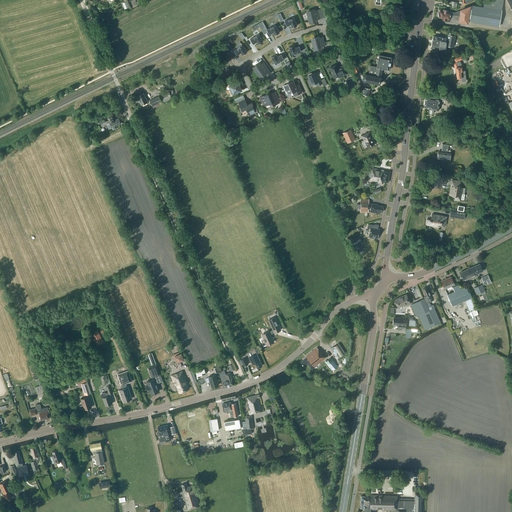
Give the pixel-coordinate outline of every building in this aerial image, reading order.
[(469,21),(499,26),(503,0),(484,0),(483,7),(472,5),(471,11),(469,11),(467,20),(469,20),(469,21)] [(469,11),(470,7),(461,10),(459,21),(467,22),(467,20),(469,11)] [(450,19),(450,15),(454,16),(454,12),(448,11),(448,10),(443,9),(443,11),(440,10),(439,12),(438,17),(439,17),(443,18),(442,19),(446,20),(447,18),(450,19)] [(307,12),(310,22),(315,21),(314,20),(320,18),(318,10),(314,11),(314,10),(307,12)] [(296,16),(287,20),(289,25),(293,23),(294,26),(299,24),(296,16)] [(275,24),(267,29),(270,34),(274,32),(275,34),(280,31),(275,24)] [(258,33),(250,38),(253,43),(257,41),(258,43),(263,40),(258,33)] [(448,34),(447,45),(453,46),(455,35),(448,34)] [(433,50),(438,51),(439,48),(441,48),(445,49),(447,38),(443,37),(433,36),(431,47),(433,47),(433,50)] [(316,37),(312,39),(315,49),(322,47),(321,46),(325,45),(322,37),(317,39),(316,37)] [(241,45),(233,51),(236,55),(240,52),(242,55),(246,51),(241,45)] [(293,46),(288,48),(291,56),(300,52),(298,47),(294,49),(293,46)] [(228,50),(223,54),(229,60),(234,56),(228,50)] [(275,55),(270,57),(274,65),(283,60),(280,55),(276,58),(275,55)] [(379,55),(377,66),(382,68),(389,70),(390,65),(391,62),(390,62),(391,57),(379,55)] [(453,63),(455,67),(455,68),(456,68),(457,78),(461,78),(461,81),(466,81),(465,70),(462,71),(461,64),(460,61),(457,62),(453,63)] [(356,62),(351,64),(353,67),(355,73),(360,71),(357,65),(356,62)] [(267,75),(270,73),(264,63),(259,66),(258,65),(254,68),(260,76),(265,73),(267,75)] [(336,64),(333,65),(329,66),(330,67),(329,67),(332,73),(331,73),(333,77),(333,76),(334,77),(341,74),(341,76),(347,73),(344,65),(338,68),(336,64)] [(382,68),(377,66),(370,65),(368,74),(365,74),(363,75),(362,78),(364,81),(380,84),(381,77),(380,77),(382,68)] [(321,80),(317,71),(312,74),(311,73),(309,74),(309,75),(308,75),(310,79),(308,80),(310,84),(316,82),(317,85),(322,83),(323,86),(327,84),(324,78),(321,80)] [(232,93),(235,94),(238,92),(237,91),(241,90),(239,84),(242,83),(239,77),(233,80),(234,83),(230,85),(231,89),(232,93)] [(295,95),(302,92),(298,84),(295,85),(293,81),(283,86),(286,92),(285,94),(288,96),(289,93),(294,91),(295,95)] [(279,102),(275,91),(268,94),(268,93),(260,97),(260,98),(261,102),(262,101),(264,106),(272,102),(273,105),(279,102)] [(169,92),(160,95),(163,102),(172,98),(169,92)] [(137,96),(140,101),(141,104),(147,101),(146,98),(143,93),(137,96)] [(441,93),(440,98),(439,97),(439,96),(437,96),(436,97),(435,97),(435,98),(426,96),(424,107),(430,108),(429,109),(430,109),(429,112),(430,114),(432,114),(433,113),(433,109),(438,110),(440,99),(446,100),(447,94),(441,93)] [(156,97),(150,100),(153,106),(159,103),(162,102),(159,95),(156,97)] [(241,95),(234,98),(236,102),(238,101),(241,107),(240,107),(242,111),(246,109),(249,115),(255,112),(252,106),(253,106),(252,102),(247,104),(244,98),(243,99),(241,95)] [(116,125),(121,123),(119,118),(113,120),(109,121),(112,127),(116,126),(116,125)] [(350,129),(343,133),(347,143),(355,139),(350,129)] [(363,142),(365,142),(367,147),(375,144),(372,138),(373,138),(370,131),(360,136),(363,142)] [(448,150),(448,144),(442,144),(442,150),(442,151),(438,151),(437,158),(441,159),(441,160),(446,161),(446,159),(450,160),(451,152),(447,152),(447,150),(448,150)] [(380,181),(388,182),(389,171),(384,171),(384,170),(372,168),(370,180),(379,181),(380,181)] [(452,180),(449,194),(455,195),(455,196),(454,199),(460,200),(460,199),(464,200),(465,194),(464,194),(465,188),(459,187),(460,181),(452,180)] [(334,197),(331,187),(326,188),(330,198),(334,197)] [(360,212),(368,212),(369,199),(361,199),(360,204),(357,204),(357,208),(360,208),(360,212)] [(370,212),(379,213),(380,211),(382,212),(383,206),(378,205),(378,204),(372,203),(370,212)] [(427,219),(426,224),(433,225),(433,226),(439,227),(439,224),(445,225),(447,216),(432,214),(431,219),(430,219),(427,219)] [(368,224),(367,228),(370,229),(369,238),(374,238),(378,239),(379,229),(378,228),(379,225),(375,224),(374,225),(368,224)] [(350,240),(352,245),(362,242),(360,237),(350,240)] [(468,269),(472,279),(474,278),(476,276),(475,274),(482,271),(479,264),(468,269)] [(460,272),(463,280),(465,279),(467,281),(472,279),(468,269),(460,272)] [(441,281),(445,289),(454,284),(451,276),(441,281)] [(491,283),(490,280),(488,276),(482,279),(484,283),(484,285),(487,283),(488,284),(491,283)] [(454,291),(447,294),(452,305),(471,297),(469,291),(468,292),(465,286),(460,288),(458,284),(452,287),(454,291)] [(426,287),(422,289),(424,293),(423,293),(425,296),(424,297),(427,303),(432,301),(429,295),(430,294),(429,291),(428,291),(426,287)] [(395,300),(398,308),(406,304),(407,306),(410,304),(406,295),(395,300)] [(425,330),(440,323),(440,322),(434,308),(433,309),(430,303),(426,304),(424,299),(411,305),(416,316),(418,315),(425,330)] [(489,319),(491,326),(497,324),(494,315),(493,315),(493,313),(489,314),(490,319),(489,319)] [(275,317),(268,320),(273,329),(269,331),(262,334),(267,345),(274,341),(270,334),(274,332),(281,330),(275,317)] [(393,325),(400,325),(400,329),(406,329),(407,318),(401,317),(401,318),(393,318),(393,325)] [(345,329),(341,325),(333,331),(337,335),(339,334),(342,337),(347,333),(345,329)] [(338,357),(345,353),(339,342),(332,346),(338,357)] [(306,357),(301,362),(304,366),(307,363),(312,368),(325,356),(316,346),(306,356),(306,357)] [(182,353),(175,356),(178,363),(185,361),(182,353)] [(257,353),(249,357),(252,364),(255,363),(257,368),(262,365),(260,360),(257,353)] [(330,355),(324,360),(333,369),(338,363),(330,355)] [(150,367),(149,368),(150,372),(152,377),(153,377),(157,375),(160,374),(156,365),(153,366),(150,367)] [(204,368),(195,371),(197,376),(206,373),(204,368)] [(224,370),(219,372),(220,376),(222,381),(224,387),(234,384),(232,378),(230,372),(225,374),(224,370)] [(126,382),(131,380),(128,371),(118,374),(122,384),(123,388),(119,390),(123,401),(131,398),(127,387),(126,382)] [(178,390),(179,392),(189,388),(187,383),(182,371),(171,375),(175,386),(175,387),(176,390),(177,390),(178,390)] [(211,386),(218,384),(215,374),(208,376),(211,386)] [(81,384),(84,395),(91,393),(87,381),(86,378),(77,381),(78,384),(81,384)] [(147,385),(146,385),(148,391),(150,391),(151,394),(152,394),(155,393),(154,392),(159,391),(154,378),(146,381),(147,385)] [(35,387),(37,391),(39,397),(46,395),(42,385),(35,387)] [(105,406),(112,403),(109,394),(112,393),(110,385),(106,386),(108,392),(106,393),(105,392),(101,394),(101,395),(101,397),(102,397),(105,406)] [(258,397),(259,397),(259,394),(245,398),(249,414),(262,411),(258,397)] [(81,399),(83,404),(80,405),(79,407),(80,408),(82,409),(84,408),(84,409),(91,407),(88,396),(81,399)] [(235,403),(230,404),(230,402),(222,404),(223,412),(227,411),(227,413),(230,412),(231,417),(238,416),(235,403)] [(39,412),(41,420),(50,418),(48,413),(49,412),(48,409),(48,407),(41,408),(40,404),(39,404),(36,405),(35,405),(36,408),(29,409),(31,415),(37,414),(37,412),(39,412)] [(246,429),(253,429),(251,415),(244,416),(246,429)] [(209,419),(210,433),(218,432),(216,418),(209,419)] [(238,419),(224,422),(225,430),(240,427),(238,419)] [(168,425),(162,426),(163,429),(164,429),(165,435),(166,441),(170,440),(171,440),(170,437),(169,434),(169,431),(168,425)] [(159,433),(157,433),(158,436),(160,435),(160,438),(159,438),(160,441),(161,444),(167,442),(166,441),(165,435),(164,429),(163,429),(162,426),(158,427),(159,433)] [(101,447),(100,442),(89,444),(90,449),(94,448),(95,452),(94,452),(96,463),(104,462),(102,451),(101,451),(100,448),(101,447)] [(40,459),(40,458),(37,448),(36,449),(35,447),(30,448),(31,451),(30,452),(32,459),(33,458),(34,461),(31,462),(33,469),(38,467),(37,463),(38,463),(39,462),(40,461),(40,460),(40,459)] [(53,455),(50,456),(53,464),(55,463),(62,460),(61,459),(59,453),(57,449),(52,451),(53,455)] [(15,455),(13,455),(16,465),(17,465),(18,467),(17,467),(19,473),(28,470),(27,464),(23,465),(22,463),(23,463),(21,456),(20,456),(18,451),(14,452),(15,455)] [(66,457),(61,459),(62,460),(62,461),(64,461),(65,463),(63,464),(64,468),(69,466),(66,457)] [(6,481),(0,483),(0,486),(6,499),(12,497),(9,491),(11,490),(6,481)] [(186,483),(181,484),(183,491),(182,491),(185,505),(187,508),(187,510),(199,506),(193,485),(187,487),(186,483)] [(361,496),(361,508),(364,508),(364,511),(370,511),(371,509),(395,510),(395,511),(396,511),(421,511),(422,501),(423,501),(423,493),(423,490),(420,489),(420,493),(415,493),(415,499),(397,499),(397,496),(371,495),(368,495),(368,496),(361,496)] [(18,491),(13,493),(17,501),(19,500),(21,505),(19,505),(20,508),(24,506),(22,499),(18,491)]
